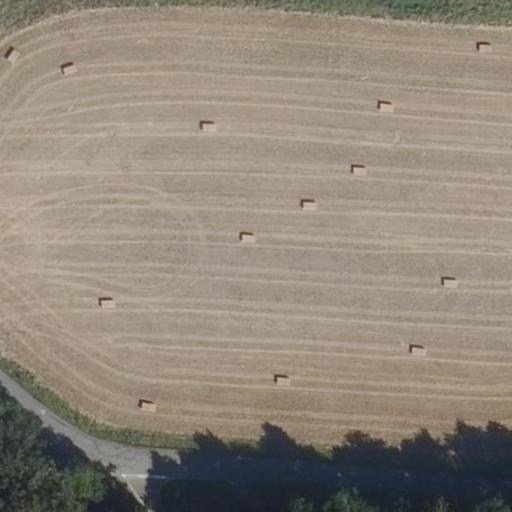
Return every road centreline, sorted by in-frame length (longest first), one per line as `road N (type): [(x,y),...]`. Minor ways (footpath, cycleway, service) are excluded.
road 1 (unclassified): [(99,461),(511,480)]
road 2 (unclassified): [(0,380),(99,461)]
